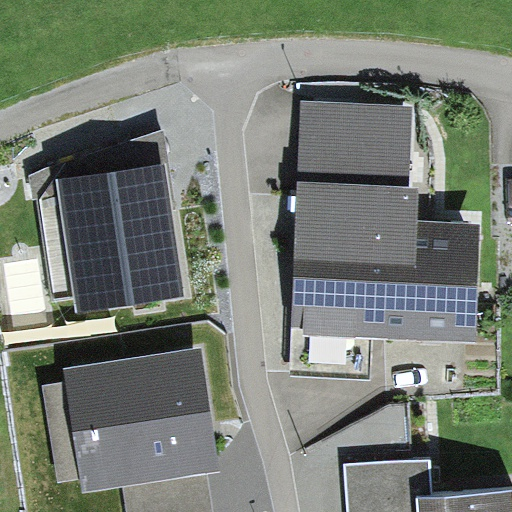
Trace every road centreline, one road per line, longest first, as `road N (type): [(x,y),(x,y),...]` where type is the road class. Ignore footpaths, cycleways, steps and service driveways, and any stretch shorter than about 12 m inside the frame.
road 1 (residential): [(230,59),(253,371),(287,511)]
road 2 (residential): [(511,77),(394,56),(230,59)]
road 3 (track): [(0,125),(155,66)]
